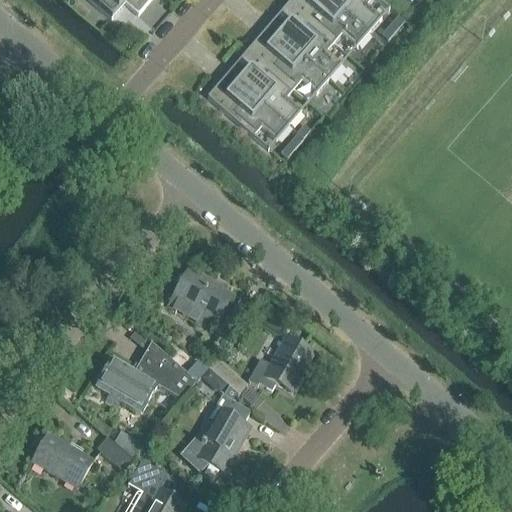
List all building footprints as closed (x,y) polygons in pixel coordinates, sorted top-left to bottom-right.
[(88,0),(87,1),(111,22),(124,6),(137,18),(152,0),(88,0)] [(368,35),(327,0),(309,0),(305,5),(299,0),(292,0),(288,6),(333,46),(341,37),(356,50),(368,35)] [(389,11),(375,0),(327,0),(368,35),(381,21),(366,8),(372,0),(373,0),(388,12),(389,11)] [(333,46),(287,6),(279,16),(289,24),(277,38),(328,82),(341,67),(326,55),(333,46)] [(390,26),(397,31),(403,24),(397,18),(390,26)] [(328,82),(277,38),(265,52),(256,43),(247,53),(293,92),(301,84),(316,97),(328,82)] [(286,101),(293,92),(247,53),(239,63),(249,71),(237,84),(288,129),(301,114),(286,101)] [(275,143),(288,129),(237,84),(225,98),(215,90),(207,100),(268,152),(268,151),(253,139),(261,130),(275,143)] [(304,127),(298,135),(303,140),(310,131),(304,127)] [(297,136),(281,156),(287,161),(303,142),(297,136)] [(217,326),(233,299),(185,272),(165,307),(198,325),(203,317),(217,326)] [(236,304),(220,326),(232,334),(247,312),(236,304)] [(248,383),(257,389),(259,386),(271,393),(275,386),(292,396),(315,357),(287,340),(271,367),(261,362),(248,383)] [(209,370),(239,397),(247,387),(217,361),(209,370)] [(97,389),(109,396),(104,405),(117,412),(122,403),(142,414),(158,387),(112,362),(97,389)] [(187,376),(171,362),(163,372),(190,394),(198,385),(187,376)] [(198,385),(202,380),(206,375),(209,371),(198,362),(187,376),(198,385)] [(226,390),(222,397),(214,410),(218,413),(210,427),(214,430),(205,445),(202,443),(200,445),(195,442),(181,457),(198,473),(205,466),(223,476),(249,431),(242,427),(250,414),(229,401),(233,394),(226,390)] [(131,458),(141,447),(120,434),(114,444),(131,458)] [(33,464),(78,490),(93,464),(48,438),(33,464)] [(106,442),(97,452),(122,473),(130,464),(106,442)] [(169,480),(157,473),(141,466),(128,489),(143,497),(134,511),(183,511),(186,508),(179,504),(187,490),(169,480)]
